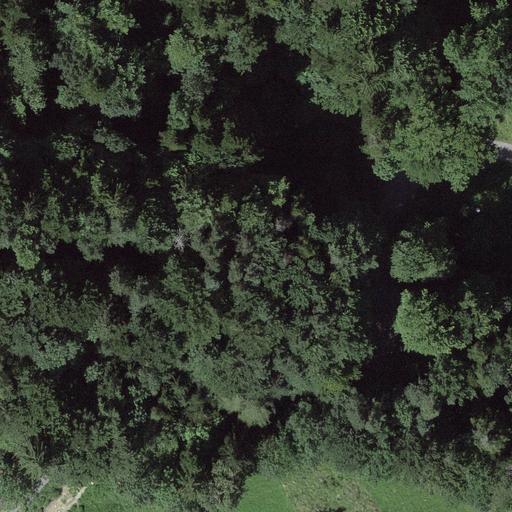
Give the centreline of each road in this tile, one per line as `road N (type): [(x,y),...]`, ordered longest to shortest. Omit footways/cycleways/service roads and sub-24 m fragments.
road 1 (residential): [(14,511),(89,437),(248,401),(327,366),(366,333),(388,211),(411,169),(445,152),(511,151)]
road 2 (track): [(511,349),(495,380),(474,395),(420,411),(217,445),(34,488)]
